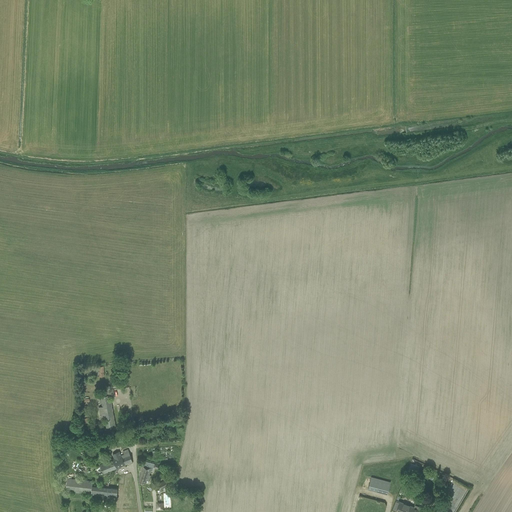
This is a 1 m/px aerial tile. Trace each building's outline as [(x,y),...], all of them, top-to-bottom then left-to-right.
[(100,391),(101,396),(100,396),(102,407),(99,407),(100,410),(99,410),(101,420),(104,419),(106,428),(115,426),(109,390),(100,391)] [(112,454),(114,458),(100,464),(104,474),(132,462),(128,449),(123,451),(124,454),(121,455),(119,451),(112,454)] [(168,458),(168,455),(168,450),(155,452),(155,451),(153,451),(154,460),(165,459),(166,461),(168,461),(167,458),(168,458)] [(138,479),(138,482),(145,483),(146,480),(148,481),(150,477),(151,475),(149,475),(150,471),(152,471),(154,467),(154,464),(153,464),(147,462),(143,461),(142,465),(141,465),(138,479)] [(388,494),(391,482),(371,477),(368,489),(388,494)] [(93,481),(67,478),(66,491),(91,494),(92,485),(93,481)] [(159,483),(162,488),(170,484),(168,479),(159,483)] [(404,504),(395,500),(391,510),(395,511),(410,511),(413,507),(404,504)]
